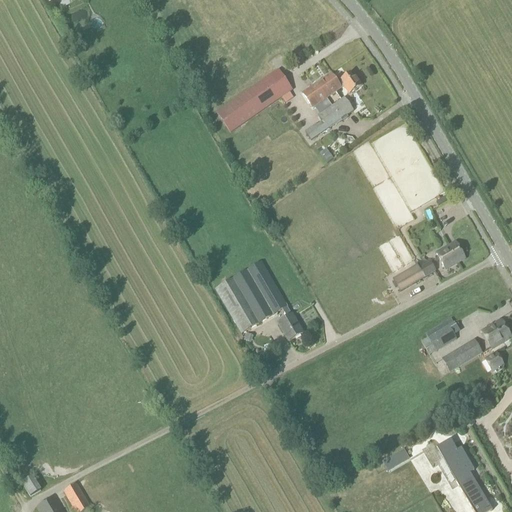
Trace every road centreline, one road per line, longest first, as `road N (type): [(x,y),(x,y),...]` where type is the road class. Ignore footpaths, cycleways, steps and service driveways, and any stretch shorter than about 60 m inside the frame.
road 1 (unclassified): [(505,252),(29,511)]
road 2 (tertiary): [(505,252),(372,31),(345,0)]
